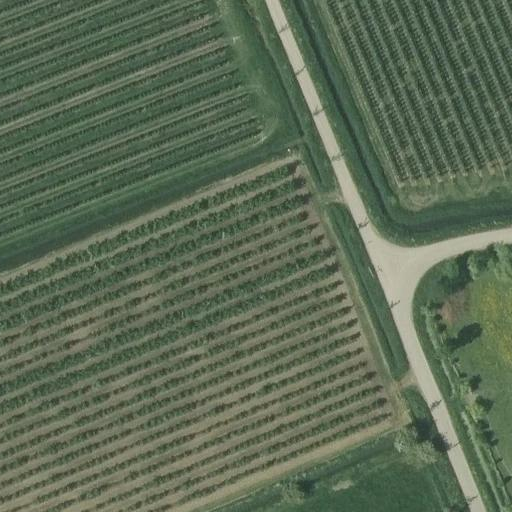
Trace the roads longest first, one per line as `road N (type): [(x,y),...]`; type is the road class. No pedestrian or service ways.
road 1 (unclassified): [(391,278),(277,0)]
road 2 (unclassified): [(469,511),(391,278)]
road 3 (unclassified): [(391,278),(448,247),(511,239)]
